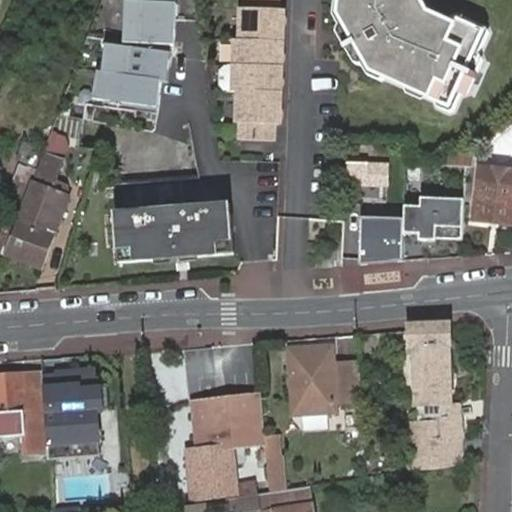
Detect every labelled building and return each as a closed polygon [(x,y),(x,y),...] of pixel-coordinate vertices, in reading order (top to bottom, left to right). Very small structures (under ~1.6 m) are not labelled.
[(173,47),(175,22),(176,5),(156,4),(156,0),(126,0),(124,45),(171,47),(173,47)] [(241,124),(240,140),(273,142),(273,125),(279,126),(280,94),(281,68),(282,42),(283,10),(277,10),(277,0),(245,0),(245,9),(241,9),(240,40),(235,40),(233,92),(238,93),(237,124),(241,124)] [(466,71),(484,34),(456,21),(452,31),(422,17),(412,0),(339,0),(338,16),(353,42),(343,48),(346,51),(356,46),(371,73),(449,109),(464,76),(475,81),(477,76),(466,71)] [(167,83),(171,47),(124,45),(108,42),(103,73),(103,74),(160,82),(167,83)] [(156,109),(160,82),(103,74),(103,73),(98,72),(98,73),(93,99),(103,101),(101,109),(126,113),(127,105),(156,110),(156,109)] [(155,118),(156,110),(127,105),(126,113),(155,118)] [(473,168),(473,152),(458,151),(457,155),(446,155),(445,167),(466,168),(473,168)] [(344,163),(343,185),(386,186),(386,163),(344,163)] [(511,170),(484,166),(476,220),(511,224),(511,170)] [(120,181),(120,210),(144,210),(144,181),(120,181)] [(66,198),(35,187),(8,254),(41,268),(54,234),(52,234),(66,198)] [(464,202),(422,200),(421,209),(405,208),(403,234),(419,235),(419,238),(462,241),(464,202)] [(228,203),(113,213),(118,262),(232,252),(228,203)] [(349,213),(344,274),(355,275),(360,213),(349,213)] [(361,264),(403,261),(403,234),(404,219),(362,220),(361,264)] [(0,254),(11,226),(0,222),(0,254)] [(413,362),(416,415),(454,412),(454,403),(450,324),(406,326),(406,332),(408,356),(405,357),(405,363),(413,362)] [(332,348),(290,351),(295,415),(338,413),(332,348)] [(58,380),(45,381),(48,434),(49,459),(99,456),(96,411),(109,410),(107,383),(95,384),(94,370),(74,371),(74,375),(58,376),(58,380)] [(43,373),(0,376),(0,421),(24,419),(25,435),(48,434),(45,381),(43,373)] [(238,497),(238,498),(258,495),(257,485),(236,486),(233,448),(266,446),(262,399),(198,404),(201,450),(188,452),(191,486),(193,502),(238,497)] [(454,412),(416,415),(418,470),(452,465),(450,440),(461,439),(459,415),(454,415),(454,412)] [(461,439),(450,440),(452,465),(463,464),(461,439)] [(258,495),(238,498),(194,506),(194,511),(253,511),(260,511),(313,511),(310,488),(270,494),(258,495)]
